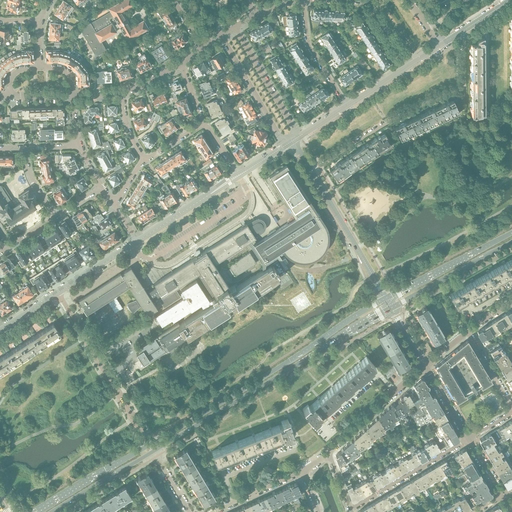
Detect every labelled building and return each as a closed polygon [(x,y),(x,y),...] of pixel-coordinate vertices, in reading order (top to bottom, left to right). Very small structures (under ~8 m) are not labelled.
[(110,12),(90,23),(89,24),(86,26),(80,29),(80,30),(80,29),(81,31),(82,33),(85,38),(86,39),(89,44),(90,46),(93,51),(94,53),(96,56),(95,56),(96,57),(99,55),(99,56),(104,54),(103,52),(106,50),(101,41),(104,39),(105,39),(104,39),(106,38),(107,37),(107,38),(107,37),(109,36),(110,36),(111,35),(112,35),(112,34),(116,32),(116,31),(117,31),(115,28),(116,28),(118,27),(119,26),(128,41),(148,29),(143,21),(138,24),(138,23),(136,25),(131,28),(130,27),(130,26),(129,25),(129,24),(128,22),(127,21),(128,21),(127,21),(126,19),(127,19),(126,19),(126,18),(124,16),(123,14),(122,12),(127,10),(134,5),(130,0),(124,0),(123,1),(123,0),(120,2),(121,2),(117,5),(116,4),(114,6),(109,9),(110,11),(110,12)] [(74,8),(69,4),(66,2),(65,3),(63,1),(61,5),(60,5),(59,6),(59,7),(59,8),(67,13),(69,15),(74,8)] [(27,11),(28,10),(17,6),(8,2),(6,8),(10,9),(9,10),(16,13),(17,10),(18,10),(19,10),(19,11),(19,12),(22,12),(23,12),(23,11),(24,11),(24,12),(27,11)] [(69,15),(67,13),(59,8),(57,8),(57,9),(57,10),(55,14),(57,15),(56,16),(59,18),(60,17),(65,21),(69,15)] [(161,19),(163,18),(170,14),(167,8),(158,13),(161,19)] [(333,20),(334,11),(327,11),(327,9),(324,9),(324,10),(323,10),(323,11),(323,20),(328,20),(328,19),(333,20)] [(323,20),(323,11),(317,10),(313,10),(313,15),(311,16),(311,18),(312,19),(317,20),(317,19),(323,19),(323,20)] [(344,17),(345,12),(339,11),(338,11),(337,10),(335,10),(334,11),(333,20),(343,21),(343,17),(344,17)] [(296,20),(296,19),(295,19),(295,13),(289,14),(289,16),(286,16),(287,25),(296,24),(296,23),(298,22),(297,20),(296,20)] [(173,19),(170,14),(163,18),(166,23),(173,19)] [(177,25),(173,19),(166,23),(164,25),(163,26),(164,27),(165,27),(167,30),(177,25)] [(61,32),(62,24),(63,23),(60,22),(61,22),(59,21),(57,23),(53,23),(53,24),(50,23),(50,27),(49,28),(49,29),(50,30),(50,31),(59,32),(61,32)] [(367,29),(368,28),(367,26),(365,26),(364,25),(364,26),(361,21),(356,24),(357,25),(354,27),(359,35),(360,34),(367,30),(367,29)] [(273,32),(268,22),(263,25),(262,26),(261,25),(259,26),(259,27),(258,28),(263,36),(266,34),(268,36),(270,35),(269,34),(273,32)] [(297,30),(296,24),(287,25),(288,36),(293,35),(298,34),(299,33),(299,31),(297,31),(297,30)] [(263,36),(258,28),(253,31),(249,33),(252,37),(252,38),(251,39),(252,41),(254,41),(258,39),(259,41),(264,38),(263,36)] [(16,45),(19,45),(21,45),(21,43),(22,43),(22,41),(23,41),(28,41),(28,40),(28,39),(30,39),(29,34),(28,34),(28,31),(27,31),(27,30),(23,30),(23,32),(22,32),(22,34),(20,34),(20,36),(18,36),(18,40),(16,40),(16,45)] [(373,37),(372,35),(371,35),(370,35),(367,30),(360,34),(362,39),(365,43),(373,38),(373,37)] [(58,40),(59,32),(50,31),(50,32),(49,33),(49,34),(49,35),(49,39),(52,39),(52,40),(54,40),(55,40),(58,40)] [(334,41),(331,37),(333,36),(330,33),(329,34),(328,32),(325,34),(325,33),(323,34),(324,35),(320,37),(324,42),(323,42),(324,43),(323,44),(324,46),(326,46),(326,47),(326,46),(334,42),(333,42),(334,41)] [(186,41),(183,36),(181,33),(178,35),(177,34),(176,34),(174,36),(180,46),(180,45),(181,46),(183,44),(184,43),(186,41)] [(180,46),(174,36),(167,40),(172,49),(175,48),(176,48),(179,47),(179,46),(180,46)] [(484,111),(483,45),(483,37),(480,39),(478,40),(477,40),(477,41),(477,42),(477,44),(471,44),(471,45),(472,117),(484,114),(484,111)] [(379,45),(378,43),(376,44),(376,43),(376,44),(373,38),(365,43),(363,44),(365,47),(367,46),(368,47),(367,47),(370,52),(371,51),(371,52),(378,47),(379,45)] [(337,40),(334,42),(326,46),(330,52),(329,53),(330,55),(332,55),(339,50),(339,51),(343,49),(337,40)] [(301,51),(302,50),(301,48),(299,48),(298,48),(295,43),(290,47),(290,48),(288,49),(294,57),(301,52),(302,52),(301,51)] [(57,62),(60,50),(60,46),(54,46),(51,46),(51,50),(46,50),(46,57),(45,57),(46,61),(47,62),(57,62)] [(167,56),(160,46),(156,49),(163,59),(167,56)] [(385,54),(383,52),(382,52),(381,52),(378,47),(371,52),(373,55),(373,56),(376,60),(384,55),(385,54)] [(163,59),(156,49),(152,52),(158,62),(163,59)] [(29,63),(29,50),(25,51),(25,52),(22,52),(20,52),(22,63),(29,63)] [(66,64),(71,51),(68,50),(67,52),(60,50),(57,62),(64,63),(65,64),(66,64)] [(72,50),(71,51),(66,64),(71,68),(72,69),(73,69),(80,61),(82,60),(79,58),(73,54),(75,52),(72,50)] [(345,59),(342,54),(342,55),(339,51),(339,50),(332,55),(335,60),(335,61),(334,62),(336,64),(337,64),(341,61),(342,62),(345,59)] [(22,63),(20,52),(12,55),(11,52),(7,53),(14,66),(15,65),(16,65),(22,63)] [(308,59),(307,57),(305,57),(301,52),(294,57),(296,61),(299,66),(299,65),(299,66),(307,61),(307,60),(308,59)] [(14,66),(7,53),(6,54),(2,57),(0,58),(0,64),(7,71),(8,71),(8,70),(12,67),(14,66)] [(151,65),(148,60),(147,60),(146,60),(143,54),(141,55),(139,53),(137,54),(139,57),(146,69),(149,67),(149,68),(151,67),(151,65)] [(224,65),(222,62),(219,55),(213,58),(210,60),(215,69),(224,65)] [(389,64),(387,61),(384,55),(376,60),(379,64),(378,64),(381,68),(382,69),(384,70),(385,69),(385,67),(389,64)] [(283,64),(278,56),(276,57),(275,57),(274,56),(269,59),(272,64),(272,65),(271,66),(272,68),(274,68),(274,69),(275,69),(282,65),(282,64),(283,64)] [(146,69),(139,57),(137,58),(139,61),(135,63),(137,66),(134,67),(137,72),(139,70),(140,72),(146,69)] [(82,59),(82,60),(80,61),(73,69),(77,74),(88,72),(83,66),(86,63),(82,59)] [(313,69),(313,68),(312,66),(311,66),(310,66),(307,61),(299,66),(302,69),(301,70),(305,75),(309,72),(308,72),(313,69)] [(204,70),(209,67),(206,62),(203,64),(203,63),(196,67),(201,74),(203,73),(205,71),(204,70)] [(131,74),(129,67),(129,65),(128,65),(128,64),(122,66),(123,67),(126,78),(132,76),(131,74)] [(288,73),(285,68),(284,68),(282,65),(275,69),(278,74),(277,74),(278,74),(277,76),(278,77),(279,77),(280,77),(287,73),(288,73)] [(201,74),(196,67),(196,66),(193,68),(194,68),(193,69),(196,73),(195,74),(196,76),(195,76),(196,78),(197,77),(199,80),(205,76),(203,73),(201,74)] [(362,73),(357,66),(348,72),(353,80),(354,79),(356,80),(357,78),(357,77),(357,76),(362,73)] [(126,78),(123,67),(120,68),(120,69),(117,70),(117,71),(116,72),(115,73),(116,77),(117,78),(119,77),(120,80),(126,78)] [(353,80),(348,72),(346,69),(342,71),(344,74),(340,77),(342,79),(340,80),(344,85),(349,82),(350,83),(352,82),(352,80),(353,80)] [(89,85),(89,79),(88,79),(88,72),(77,74),(77,85),(78,85),(78,86),(82,86),(89,85)] [(288,75),(287,73),(280,77),(283,83),(282,84),(283,86),(285,86),(289,84),(295,81),(290,73),(288,75)] [(309,83),(317,78),(315,75),(308,80),(308,81),(309,83)] [(237,82),(237,81),(236,80),(236,79),(235,78),(235,79),(233,76),(226,80),(228,84),(227,84),(229,88),(238,83),(237,82)] [(182,88),(180,84),(179,84),(177,80),(173,82),(174,83),(171,84),(175,94),(179,92),(178,90),(181,89),(182,88)] [(211,87),(209,82),(205,83),(205,82),(199,84),(202,91),(211,87)] [(241,90),(240,88),(240,87),(239,86),(239,84),(238,84),(238,83),(229,88),(232,92),(232,91),(234,95),(241,90)] [(212,93),(211,91),(212,90),(211,87),(202,91),(204,97),(210,95),(209,94),(212,93)] [(329,94),(326,89),(324,90),(323,88),(315,93),(320,100),(320,101),(321,100),(322,101),(324,100),(324,98),(324,97),(329,94)] [(165,97),(167,96),(165,90),(161,91),(162,94),(158,96),(161,103),(162,104),(164,103),(164,102),(167,101),(165,97)] [(320,100),(315,93),(311,96),(310,95),(308,94),(306,95),(306,97),(305,97),(311,106),(312,106),(313,107),(315,106),(315,104),(320,100)] [(161,103),(158,96),(153,97),(152,95),(148,96),(151,102),(153,101),(154,106),(157,105),(158,105),(159,105),(159,104),(161,103)] [(311,106),(305,97),(304,97),(301,98),(301,100),(301,101),(297,104),(300,108),(300,107),(303,112),(304,112),(306,111),(306,110),(306,109),(311,106)] [(188,106),(187,102),(186,102),(185,99),(176,102),(179,110),(188,106)] [(144,107),(143,104),(141,100),(139,101),(139,100),(134,102),(132,103),(133,107),(133,108),(134,110),(135,110),(135,111),(137,110),(139,111),(141,110),(141,109),(141,108),(144,107)] [(209,110),(219,107),(216,100),(206,104),(209,110)] [(458,112),(453,100),(448,102),(449,103),(447,104),(447,103),(444,104),(438,107),(444,120),(455,116),(459,113),(458,112)] [(252,108),(252,107),(251,106),(250,105),(250,104),(248,102),(241,106),(242,110),(244,114),(253,109),(252,108)] [(116,110),(115,106),(104,107),(105,116),(116,115),(116,114),(116,113),(116,111),(116,110)] [(190,114),(189,111),(190,111),(188,106),(179,110),(181,117),(190,114)] [(98,115),(98,107),(89,108),(86,111),(92,116),(94,114),(95,115),(98,115)] [(224,115),(222,111),(221,112),(219,107),(209,110),(211,117),(217,115),(218,117),(223,115),(224,115)] [(444,120),(438,107),(432,110),(430,111),(424,114),(430,127),(437,124),(444,120)] [(66,112),(63,113),(63,109),(62,108),(51,108),(51,116),(53,116),(53,119),(53,122),(54,122),(54,126),(55,126),(64,125),(64,119),(65,119),(65,115),(66,115),(66,112)] [(254,118),(256,116),(255,114),(255,113),(255,112),(254,112),(254,110),(253,110),(253,109),(244,114),(246,117),(247,117),(248,119),(245,121),(247,124),(250,123),(251,125),(257,121),(255,119),(254,119),(254,118)] [(92,119),(90,118),(92,116),(86,111),(84,115),(84,123),(86,123),(87,126),(92,125),(92,126),(95,125),(94,123),(92,124),(92,119)] [(430,127),(424,114),(418,117),(415,118),(409,121),(416,134),(430,127)] [(227,123),(226,121),(225,118),(226,118),(224,115),(223,115),(218,117),(220,120),(215,123),(219,129),(227,123)] [(146,126),(143,118),(141,119),(140,118),(136,120),(136,121),(134,122),(135,125),(135,127),(135,128),(137,129),(139,128),(141,129),(143,128),(143,127),(143,126),(146,126)] [(177,128),(174,125),(176,123),(172,118),(165,122),(171,132),(174,130),(174,131),(174,130),(175,130),(176,129),(177,128)] [(416,134),(409,121),(403,124),(401,125),(395,128),(400,140),(401,141),(416,134)] [(47,138),(46,122),(43,122),(43,125),(43,129),(40,129),(40,131),(39,131),(38,132),(38,134),(39,135),(40,139),(41,140),(43,140),(44,138),(47,138)] [(118,129),(118,128),(117,127),(116,122),(108,124),(110,133),(118,131),(118,130),(118,129)] [(171,132),(165,122),(158,127),(161,133),(163,132),(166,135),(166,136),(166,135),(167,135),(168,134),(169,134),(171,132)] [(228,132),(227,130),(231,128),(228,123),(227,123),(219,129),(223,135),(228,132)] [(98,137),(96,133),(98,132),(99,132),(99,130),(104,129),(103,126),(97,128),(88,131),(88,132),(88,133),(89,135),(90,140),(98,137)] [(266,134),(266,132),(259,131),(255,130),(254,130),(253,128),(250,130),(249,133),(253,134),(252,136),(265,139),(265,138),(266,138),(267,134),(266,134)] [(63,138),(63,134),(64,133),(64,131),(54,131),(54,138),(59,138),(59,139),(62,139),(62,138),(63,138)] [(154,143),(152,139),(153,138),(152,137),(151,138),(149,134),(141,139),(142,140),(142,141),(143,143),(144,144),(144,145),(145,146),(146,146),(147,147),(148,147),(149,148),(150,148),(151,147),(152,146),(151,145),(154,143)] [(390,144),(384,134),(380,136),(379,136),(378,137),(376,139),(375,138),(374,139),(374,140),(371,142),(374,148),(378,154),(379,154),(384,150),(392,146),(391,145),(390,144)] [(205,141),(205,140),(204,139),(203,139),(201,135),(193,140),(197,146),(205,141)] [(264,145),(265,141),(265,140),(265,139),(252,136),(251,143),(256,144),(263,146),(263,145),(264,145)] [(99,142),(98,137),(90,140),(92,144),(92,145),(92,146),(93,147),(93,148),(102,146),(100,141),(99,142)] [(125,146),(123,142),(122,141),(122,140),(121,139),(121,138),(113,141),(117,150),(120,148),(123,147),(125,146)] [(209,148),(207,144),(207,143),(206,142),(205,142),(205,141),(197,146),(201,153),(209,148)] [(378,154),(374,148),(371,142),(367,144),(367,143),(365,144),(366,145),(363,146),(361,147),(362,147),(357,151),(365,163),(366,163),(378,154)] [(250,153),(248,149),(246,150),(243,145),(242,144),(239,146),(239,145),(236,147),(237,148),(238,149),(244,158),(246,156),(246,157),(249,155),(249,154),(250,153)] [(244,158),(238,149),(237,148),(236,147),(234,148),(235,149),(232,151),(233,152),(232,152),(238,161),(239,161),(239,162),(242,160),(241,159),(244,158)] [(213,154),(211,150),(211,149),(210,148),(209,148),(201,153),(205,159),(213,154)] [(110,159),(107,150),(105,151),(103,152),(97,156),(97,157),(98,159),(99,160),(101,164),(108,160),(109,160),(110,159)] [(184,153),(182,154),(180,151),(177,153),(176,153),(175,154),(174,155),(179,163),(181,165),(187,161),(186,160),(188,158),(184,153)] [(365,163),(357,151),(351,154),(349,155),(347,157),(347,156),(345,158),(346,158),(345,158),(346,158),(343,160),(351,173),(352,172),(365,163)] [(125,159),(127,164),(134,159),(133,158),(132,156),(129,152),(125,154),(124,153),(119,155),(123,161),(125,159)] [(49,161),(51,161),(50,157),(46,157),(46,155),(40,156),(41,159),(40,159),(41,161),(40,161),(39,163),(39,165),(41,166),(50,164),(49,161)] [(66,168),(76,163),(75,162),(76,162),(75,159),(74,159),(73,158),(70,159),(69,157),(70,157),(70,156),(70,155),(62,156),(62,160),(63,162),(64,161),(65,164),(62,165),(63,167),(59,169),(59,168),(58,168),(58,171),(59,171),(64,169),(66,168)] [(179,163),(174,155),(170,158),(169,157),(168,158),(168,159),(173,167),(178,163),(180,166),(181,165),(179,163)] [(5,157),(4,157),(5,164),(5,166),(12,166),(12,163),(12,161),(12,160),(12,157),(5,157)] [(173,167),(168,159),(167,159),(165,160),(165,161),(161,163),(168,174),(169,173),(167,170),(172,167),(173,167)] [(112,168),(110,163),(109,160),(108,160),(101,164),(103,168),(102,168),(104,171),(105,171),(105,172),(108,170),(108,171),(110,170),(110,169),(112,168)] [(351,173),(343,160),(339,163),(339,162),(337,163),(338,164),(336,165),(335,165),(334,166),(334,167),(330,170),(337,180),(338,181),(340,180),(351,173)] [(75,171),(78,169),(78,168),(79,167),(77,164),(76,165),(76,163),(66,168),(64,169),(59,171),(59,172),(65,170),(67,175),(70,174),(70,176),(73,175),(73,174),(76,172),(75,171)] [(168,174),(161,163),(161,164),(160,163),(159,164),(158,165),(155,167),(160,175),(162,174),(164,176),(168,174)] [(52,170),(51,167),(50,167),(50,164),(41,166),(42,174),(51,173),(51,170),(52,170)] [(215,176),(211,169),(209,166),(208,164),(204,166),(201,168),(204,173),(209,180),(213,178),(215,177),(215,176)] [(222,171),(218,164),(211,169),(215,176),(216,176),(217,176),(218,175),(218,174),(222,171)] [(279,275),(277,271),(277,270),(273,264),(268,267),(265,262),(275,255),(276,255),(276,254),(282,250),(282,251),(284,253),(286,256),(289,258),(291,259),(294,261),(296,261),(300,262),(303,262),(306,262),(309,262),(311,261),(314,260),(317,258),(319,257),(321,255),(323,253),(325,250),(326,248),(327,245),(328,242),(328,239),(328,235),(328,232),(327,229),(325,226),(324,224),(319,217),(320,216),(318,213),(316,212),(299,186),(286,166),(285,167),(278,171),(277,170),(275,171),(275,172),(275,171),(276,172),(273,174),(269,177),(272,182),(283,199),(282,200),(286,207),(288,206),(296,218),(293,220),(290,222),(290,223),(287,224),(286,224),(287,224),(279,229),(276,231),(254,245),(250,241),(255,237),(262,232),(263,231),(264,230),(265,228),(265,227),(265,225),(265,223),(264,222),(263,221),(262,220),(260,219),(259,218),(257,218),(255,219),(254,219),(253,220),(246,224),(246,225),(245,223),(241,226),(242,227),(201,253),(201,255),(199,257),(197,258),(195,256),(196,257),(195,257),(172,272),(170,274),(169,274),(154,284),(155,286),(155,287),(147,293),(146,292),(130,268),(129,268),(127,270),(126,270),(123,272),(124,273),(121,275),(120,274),(79,300),(78,301),(80,304),(82,306),(83,308),(82,309),(86,314),(88,313),(87,311),(111,296),(113,300),(108,303),(115,313),(122,308),(116,298),(117,297),(114,294),(124,288),(126,287),(125,286),(127,285),(129,287),(137,300),(136,301),(135,301),(127,304),(127,305),(128,307),(130,306),(132,310),(131,311),(132,313),(133,313),(139,307),(141,306),(146,314),(147,315),(154,310),(157,308),(153,302),(152,301),(161,295),(162,297),(162,296),(163,297),(161,298),(161,299),(166,305),(165,305),(166,306),(180,296),(178,297),(174,290),(173,289),(177,287),(193,277),(194,276),(195,275),(200,272),(201,274),(199,276),(201,279),(202,280),(212,296),(214,294),(216,297),(211,300),(211,299),(209,300),(196,280),(181,290),(185,297),(155,317),(161,327),(171,320),(173,322),(201,304),(202,307),(212,302),(213,302),(210,304),(208,306),(203,309),(185,320),(179,324),(178,323),(175,324),(174,325),(173,326),(171,327),(157,337),(138,349),(137,349),(139,352),(136,354),(137,356),(141,363),(141,362),(143,364),(146,362),(147,364),(147,363),(165,352),(167,350),(168,350),(183,340),(186,338),(190,335),(198,330),(199,330),(209,323),(210,322),(237,305),(255,294),(256,293),(259,291),(262,289),(263,288),(266,286),(270,284),(274,281),(277,284),(278,287),(281,291),(294,283),(291,280),(287,273),(286,273),(281,277),(279,278),(278,278),(281,276),(280,275),(279,275)] [(54,182),(53,175),(52,175),(51,173),(42,174),(41,176),(41,178),(43,179),(44,179),(44,181),(45,181),(45,184),(54,182)] [(120,182),(119,180),(121,179),(118,174),(116,175),(115,175),(108,179),(111,183),(111,184),(112,185),(113,186),(120,182)] [(142,178),(140,181),(147,185),(150,187),(151,184),(149,183),(152,177),(147,174),(145,176),(144,175),(143,176),(142,176),(142,178)] [(198,187),(193,179),(192,177),(191,176),(190,177),(187,179),(188,180),(189,181),(194,190),(195,189),(195,190),(198,188),(197,188),(198,187)] [(88,186),(86,183),(85,180),(85,181),(83,178),(78,181),(77,180),(73,182),(75,185),(76,185),(78,188),(79,187),(81,190),(88,186)] [(194,190),(189,181),(188,182),(187,180),(184,182),(185,184),(184,185),(189,193),(194,190)] [(147,185),(140,181),(139,183),(138,184),(137,185),(137,186),(137,187),(144,191),(145,188),(147,189),(149,187),(150,187),(147,185)] [(66,193),(61,184),(58,186),(53,189),(55,192),(54,193),(55,194),(54,195),(53,197),(55,200),(66,193)] [(180,194),(179,192),(177,189),(173,192),(173,191),(172,190),(171,190),(170,190),(170,191),(166,184),(163,186),(165,190),(169,194),(174,203),(175,202),(175,203),(178,201),(177,201),(178,200),(176,197),(177,196),(180,194)] [(16,206),(14,204),(3,187),(2,188),(0,186),(0,185),(0,214),(1,216),(4,214),(6,217),(5,217),(10,224),(35,207),(35,206),(32,202),(31,200),(30,201),(28,198),(32,196),(28,190),(18,196),(20,200),(19,201),(20,203),(16,206)] [(189,193),(184,185),(180,187),(178,185),(175,187),(177,189),(179,192),(182,191),(185,196),(186,195),(186,196),(189,194),(188,193),(189,193)] [(146,192),(144,191),(137,187),(136,187),(135,188),(135,189),(135,190),(133,192),(143,198),(142,198),(146,192)] [(138,199),(140,197),(142,199),(143,198),(133,192),(131,195),(130,196),(130,197),(129,198),(138,203),(140,200),(138,199)] [(65,201),(70,198),(66,193),(55,200),(57,203),(59,203),(60,203),(61,204),(62,203),(63,203),(65,202),(65,201)] [(170,205),(165,197),(163,194),(161,196),(158,198),(160,200),(159,200),(160,202),(157,204),(159,206),(160,205),(163,209),(164,208),(165,209),(166,208),(166,209),(169,207),(168,206),(170,205)] [(174,203),(169,194),(165,197),(170,205),(174,203)] [(138,203),(129,198),(128,200),(127,201),(126,202),(126,203),(126,204),(133,208),(135,209),(138,204),(138,203)] [(155,215),(151,208),(148,210),(145,206),(141,208),(149,219),(155,215)] [(84,210),(81,211),(88,221),(90,224),(93,223),(91,219),(93,218),(88,211),(90,210),(88,208),(87,208),(86,208),(85,208),(84,209),(84,210)] [(149,219),(141,208),(138,210),(141,214),(138,217),(139,218),(138,218),(139,219),(142,223),(149,219)] [(77,214),(83,224),(88,221),(81,211),(79,212),(77,213),(77,214)] [(73,219),(69,221),(76,231),(77,231),(79,235),(81,234),(82,233),(79,229),(84,226),(83,224),(77,214),(74,215),(72,216),(72,217),(73,219)] [(110,224),(111,223),(111,222),(111,221),(110,220),(109,220),(108,217),(104,220),(102,217),(97,220),(96,220),(102,229),(98,231),(100,235),(103,233),(107,230),(112,227),(110,224)] [(61,225),(59,226),(67,238),(75,233),(72,227),(69,229),(67,225),(64,221),(60,224),(61,225)] [(49,232),(57,245),(65,239),(62,234),(59,235),(54,228),(49,231),(49,232)] [(117,240),(118,239),(116,236),(115,234),(114,232),(110,235),(107,230),(103,233),(105,235),(111,244),(115,242),(116,242),(117,241),(117,240)] [(48,232),(42,235),(47,243),(45,244),(48,250),(57,245),(49,232),(48,233),(48,232)] [(111,244),(105,235),(98,240),(97,238),(94,240),(97,245),(99,243),(103,249),(104,248),(105,249),(106,248),(107,247),(111,244)] [(33,243),(32,243),(40,256),(48,250),(45,244),(42,246),(37,239),(32,242),(33,243)] [(31,243),(26,246),(30,254),(28,255),(31,261),(40,256),(32,243),(31,243)] [(92,251),(88,245),(79,251),(85,261),(95,255),(94,254),(95,253),(93,250),(92,251)] [(24,266),(23,264),(28,260),(21,250),(20,251),(19,250),(15,253),(20,260),(18,262),(21,268),(24,266)] [(73,253),(68,256),(75,267),(76,267),(77,267),(81,265),(76,257),(79,255),(75,250),(72,252),(73,253)] [(62,258),(60,260),(63,265),(66,264),(71,271),(75,268),(75,267),(68,256),(63,259),(62,258)] [(16,265),(13,260),(11,261),(9,258),(8,258),(7,258),(6,259),(6,260),(4,261),(9,269),(16,265)] [(511,273),(511,259),(505,263),(504,261),(501,263),(503,265),(501,266),(501,265),(496,268),(500,274),(501,277),(504,275),(505,276),(504,277),(506,276),(507,276),(511,273)] [(60,260),(52,265),(60,277),(61,277),(65,274),(61,267),(63,265),(60,260)] [(9,269),(4,261),(2,263),(1,262),(0,262),(0,266),(4,273),(9,269)] [(52,265),(44,270),(48,275),(50,273),(53,277),(55,281),(60,278),(59,278),(60,277),(52,265)] [(501,277),(500,274),(496,268),(491,271),(491,272),(490,273),(488,270),(486,271),(487,273),(480,277),(487,288),(489,286),(491,285),(497,282),(497,281),(499,280),(498,280),(498,279),(501,277)] [(44,270),(37,274),(45,287),(46,286),(46,287),(50,284),(48,280),(45,277),(48,275),(44,270)] [(37,274),(29,279),(32,284),(33,285),(35,283),(40,291),(44,288),(44,287),(45,287),(37,274)] [(487,288),(480,277),(474,281),(473,279),(470,280),(471,283),(470,284),(469,283),(465,286),(470,295),(473,293),(473,294),(473,295),(475,293),(475,294),(482,291),(481,290),(483,289),(483,290),(487,288)] [(33,295),(27,287),(24,288),(23,286),(21,288),(22,290),(28,298),(30,297),(31,297),(32,296),(32,295),(33,295)] [(466,297),(470,295),(465,286),(460,289),(458,290),(457,288),(454,289),(455,291),(449,295),(455,306),(466,299),(468,298),(468,297),(467,298),(466,297)] [(28,298),(22,290),(18,293),(23,301),(25,300),(26,300),(27,299),(27,298),(28,298)] [(23,301),(18,293),(11,297),(11,298),(10,299),(12,302),(13,301),(14,302),(16,301),(18,304),(19,304),(21,303),(23,301)] [(10,303),(12,302),(10,299),(8,300),(8,299),(6,300),(5,298),(1,300),(0,298),(0,301),(1,303),(6,312),(9,310),(9,311),(10,310),(11,309),(9,306),(11,304),(10,303)] [(435,323),(434,321),(426,308),(416,314),(425,329),(435,323)] [(511,313),(511,312),(509,311),(500,318),(505,327),(511,324),(511,326),(511,325),(511,313)] [(499,331),(505,327),(500,318),(487,326),(493,335),(499,332),(499,331)] [(444,338),(439,329),(435,323),(425,329),(433,344),(444,338)] [(59,335),(60,335),(53,324),(54,325),(50,328),(49,327),(40,333),(47,343),(48,343),(51,345),(60,339),(59,335)] [(488,338),(493,335),(487,326),(477,332),(477,333),(484,344),(490,341),(488,338)] [(399,347),(393,337),(388,330),(378,336),(379,337),(378,338),(378,339),(379,338),(382,342),(381,343),(383,348),(385,347),(387,351),(386,352),(386,353),(387,352),(388,353),(399,347)] [(47,343),(40,333),(34,337),(32,338),(27,341),(34,352),(35,351),(38,354),(47,348),(46,344),(47,343)] [(464,397),(491,381),(474,353),(471,347),(467,340),(439,362),(434,366),(443,381),(446,385),(449,389),(449,390),(448,390),(456,402),(464,397)] [(34,352),(27,341),(23,344),(21,345),(14,349),(21,360),(22,359),(25,362),(34,356),(33,352),(34,352)] [(504,352),(500,346),(499,346),(498,343),(495,345),(492,347),(488,349),(493,358),(504,352)] [(409,365),(403,355),(399,347),(388,353),(389,355),(388,355),(388,356),(389,355),(392,360),(391,360),(394,365),(397,370),(398,369),(399,371),(409,365)] [(21,360),(14,349),(10,352),(8,353),(1,358),(8,368),(9,368),(12,371),(21,364),(20,360),(21,360)] [(511,366),(511,364),(505,352),(505,351),(504,352),(493,358),(502,373),(511,366)] [(374,366),(366,357),(360,362),(360,361),(359,362),(358,363),(359,363),(352,369),(361,378),(374,366)] [(8,368),(1,358),(0,358),(0,378),(9,373),(7,369),(8,368)] [(141,376),(157,366),(153,361),(148,365),(147,368),(139,373),(141,376)] [(511,386),(511,366),(502,373),(511,387),(511,386)] [(361,378),(352,369),(346,374),(346,373),(345,374),(344,375),(345,375),(339,380),(347,389),(361,378)] [(417,391),(427,385),(423,379),(422,379),(421,379),(421,378),(406,391),(409,395),(411,393),(412,394),(417,391)] [(347,389),(339,380),(333,386),(332,385),(332,386),(331,386),(331,387),(326,392),(334,401),(347,389)] [(415,401),(413,403),(417,410),(420,408),(425,405),(435,399),(433,396),(432,396),(431,394),(430,392),(429,391),(428,389),(429,388),(427,385),(417,391),(420,396),(418,396),(420,399),(415,401)] [(413,401),(412,400),(414,398),(412,394),(411,393),(409,395),(406,391),(402,395),(408,406),(413,403),(415,401),(415,400),(413,401)] [(334,401),(326,392),(319,398),(319,397),(318,398),(317,398),(318,399),(312,404),(320,413),(334,401)] [(409,408),(408,406),(402,395),(399,397),(399,399),(400,399),(397,401),(398,402),(396,404),(395,403),(393,405),(391,405),(390,406),(390,407),(397,419),(398,420),(407,415),(406,413),(410,410),(409,408)] [(412,413),(410,414),(414,421),(418,427),(420,427),(424,424),(425,423),(429,421),(433,419),(443,413),(439,406),(435,399),(425,405),(420,408),(417,410),(412,413)] [(317,416),(320,413),(312,404),(309,406),(308,404),(302,409),(307,415),(306,416),(308,417),(309,416),(314,422),(319,418),(317,416)] [(397,419),(390,407),(389,407),(378,417),(378,418),(384,429),(384,428),(388,426),(390,428),(393,427),(392,425),(394,424),(392,421),(397,419)] [(433,419),(429,421),(432,426),(433,427),(432,428),(436,434),(436,435),(451,426),(447,419),(443,413),(433,419)] [(384,429),(378,418),(377,418),(365,428),(366,428),(365,429),(371,440),(383,433),(381,431),(384,429)] [(294,435),(291,428),(292,428),(291,426),(290,426),(287,419),(281,422),(282,424),(279,425),(283,437),(286,436),(287,438),(294,435)] [(505,425),(499,429),(503,435),(504,438),(508,435),(510,438),(511,437),(511,436),(511,422),(511,421),(505,425)] [(283,437),(279,425),(271,428),(270,428),(269,428),(269,429),(262,432),(266,443),(283,437)] [(458,437),(455,432),(451,426),(436,435),(440,441),(445,437),(447,441),(445,443),(447,445),(458,439),(458,437)] [(371,440),(365,429),(364,430),(364,429),(353,439),(353,440),(353,441),(359,451),(370,444),(369,442),(371,440)] [(480,440),(479,442),(482,447),(486,453),(497,446),(506,441),(504,438),(503,435),(499,429),(480,440)] [(266,443),(262,432),(254,435),(254,434),(253,435),(252,435),(252,436),(245,439),(249,450),(266,443)] [(447,445),(445,443),(447,441),(445,437),(440,441),(436,443),(440,449),(447,445)] [(249,450),(245,439),(237,441),(235,441),(236,442),(228,445),(232,456),(249,450)] [(359,451),(353,441),(352,441),(351,441),(340,451),(341,451),(340,452),(348,465),(353,462),(351,460),(358,456),(356,453),(359,451)] [(427,457),(440,449),(436,443),(435,442),(432,443),(432,442),(424,447),(425,448),(422,449),(427,457)] [(427,457),(422,449),(419,451),(419,450),(415,452),(413,449),(412,447),(409,443),(406,444),(410,451),(409,451),(410,453),(408,455),(414,465),(427,457)] [(232,456),(228,445),(221,448),(220,447),(219,448),(218,448),(219,449),(211,452),(215,463),(232,456)] [(497,446),(486,453),(490,459),(493,465),(507,457),(503,451),(502,449),(499,451),(497,446)] [(472,461),(468,454),(465,450),(464,449),(447,459),(450,465),(452,463),(452,464),(454,462),(458,460),(462,467),(462,466),(472,461)] [(194,467),(187,456),(185,451),(186,451),(185,450),(174,456),(177,460),(179,462),(178,463),(178,464),(180,466),(181,466),(182,468),(182,469),(184,473),(194,467)] [(348,465),(340,452),(339,452),(335,455),(335,457),(340,471),(341,473),(343,471),(342,469),(347,467),(346,466),(348,465)] [(414,465),(408,455),(407,453),(400,457),(402,460),(398,462),(399,463),(396,465),(401,473),(414,465)] [(507,457),(493,465),(498,473),(499,476),(502,481),(511,474),(511,464),(511,465),(507,457)] [(452,470),(449,465),(450,465),(447,459),(439,464),(445,475),(452,470)] [(479,473),(475,467),(472,461),(462,466),(464,469),(463,470),(467,477),(468,476),(470,479),(479,473)] [(388,480),(401,473),(396,465),(395,462),(392,464),(393,465),(385,470),(386,471),(383,472),(388,480)] [(432,482),(445,475),(439,464),(426,472),(432,482)] [(204,482),(194,467),(184,473),(186,476),(187,476),(189,478),(188,479),(188,480),(189,482),(190,482),(191,482),(192,484),(191,485),(193,489),(204,482)] [(344,482),(360,472),(359,469),(358,470),(346,477),(343,479),(344,482)] [(375,488),(388,480),(383,472),(381,474),(380,473),(372,477),(373,479),(371,480),(375,488)] [(428,490),(427,488),(426,486),(432,482),(426,472),(413,479),(419,489),(420,492),(425,489),(427,493),(429,492),(429,493),(428,494),(431,499),(430,499),(431,502),(434,500),(433,499),(432,498),(433,498),(430,492),(429,492),(428,490)] [(155,487),(152,481),(147,473),(140,477),(140,476),(137,478),(137,479),(136,479),(137,480),(138,480),(145,492),(144,492),(145,493),(155,487)] [(486,484),(484,482),(483,482),(480,477),(481,476),(479,473),(470,479),(468,480),(470,482),(462,487),(463,489),(460,491),(461,493),(464,491),(465,493),(473,488),(475,491),(486,484)] [(511,474),(502,481),(505,486),(507,486),(511,483),(511,474)] [(375,488),(371,480),(369,478),(367,479),(364,475),(362,476),(360,477),(363,482),(358,485),(364,494),(375,488)] [(416,494),(415,492),(419,489),(413,479),(399,488),(405,498),(406,500),(416,494)] [(213,498),(204,482),(193,489),(196,492),(197,492),(198,494),(197,495),(199,498),(200,498),(202,500),(201,501),(203,505),(214,498),(214,497),(213,498)] [(301,492),(297,483),(281,490),(286,501),(291,498),(292,500),(294,499),(295,498),(294,497),(301,493),(301,492)] [(491,493),(489,492),(487,488),(487,487),(486,484),(475,491),(476,493),(468,498),(470,501),(469,501),(467,502),(469,505),(477,501),(479,503),(481,501),(491,496),(492,494),(491,493)] [(131,491),(127,485),(125,487),(130,495),(134,493),(132,490),(131,491)] [(364,494),(358,485),(354,487),(353,485),(349,487),(347,488),(352,501),(353,501),(364,494)] [(132,498),(130,495),(125,487),(107,497),(108,498),(115,509),(132,498)] [(164,501),(160,495),(155,487),(145,493),(145,494),(146,494),(154,506),(153,507),(153,508),(164,501)] [(401,500),(405,498),(399,488),(385,496),(391,506),(395,503),(397,506),(402,503),(401,500)] [(286,501),(281,490),(266,497),(271,507),(276,505),(277,504),(278,506),(280,505),(279,504),(286,501)] [(387,508),(391,506),(385,496),(371,504),(375,511),(380,511),(381,511),(387,511),(389,511),(387,508)] [(463,511),(471,508),(469,505),(467,502),(466,499),(464,496),(459,499),(459,498),(454,501),(454,502),(449,506),(452,511),(463,511)] [(108,511),(115,509),(108,498),(107,497),(90,508),(92,511),(108,511)] [(271,507),(266,497),(250,504),(254,511),(260,511),(262,511),(261,511),(263,511),(271,507)] [(170,511),(167,507),(164,501),(153,508),(154,509),(155,508),(157,511),(170,511)]
